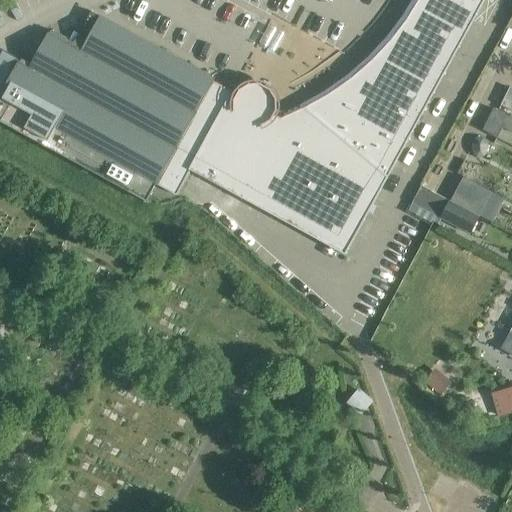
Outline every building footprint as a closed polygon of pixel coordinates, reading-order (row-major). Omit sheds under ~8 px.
[(231,92),(189,170),(190,170),(237,196),(345,255),(387,179),(408,139),(421,116),(434,93),(446,70),(458,48),(471,25),(484,0),(423,0),(410,22),(394,42),(376,62),(355,80),(332,97),(307,110),(306,111),(283,120),(280,118),(256,106),(257,105),(256,104),(255,104),(254,105),(231,92)] [(0,98),(0,121),(148,203),(156,184),(176,195),(185,179),(190,170),(189,170),(231,92),(212,81),(213,78),(185,63),(101,17),(91,12),(78,34),(74,43),(51,31),(35,61),(32,65),(29,63),(21,59),(0,98)] [(265,25),(273,35),(285,26),(277,15),(265,25)] [(511,110),(511,91),(505,88),(498,101),(499,101),(496,107),(509,115),(511,110)] [(494,108),(482,130),(496,138),(508,115),(494,108)] [(476,137),(473,143),(473,149),(476,155),(483,155),(486,149),(486,143),(483,137),(476,137)] [(462,178),(450,202),(477,216),(478,216),(490,193),(462,178)] [(441,218),(450,202),(421,187),(412,203),(441,218)] [(477,216),(450,202),(441,218),(468,232),(477,216)] [(424,382),(440,396),(452,384),(436,369),(424,382)] [(511,386),(491,392),(498,416),(511,412),(511,386)] [(358,391),(348,403),(361,414),(371,402),(358,391)]
